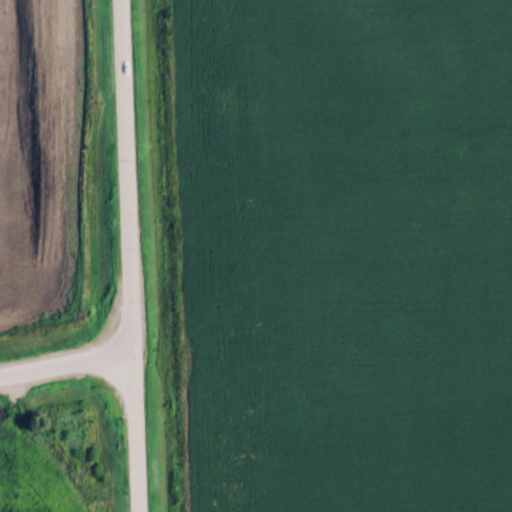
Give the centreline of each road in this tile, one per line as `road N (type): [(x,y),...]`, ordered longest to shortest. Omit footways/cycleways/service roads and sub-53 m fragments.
road 1 (secondary): [(138,511),(120,0)]
road 2 (residential): [(133,355),(0,375)]
